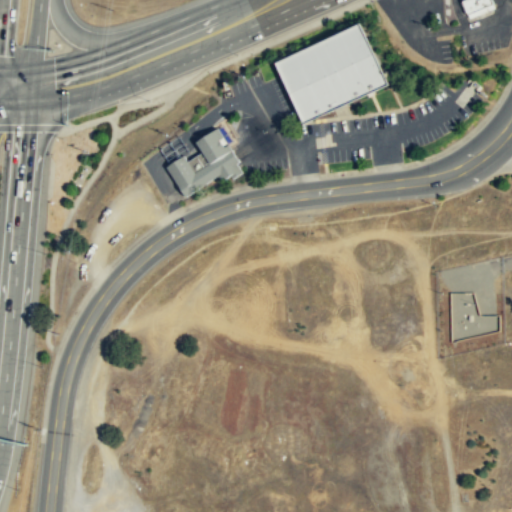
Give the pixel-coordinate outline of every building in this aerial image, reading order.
[(469,17),(462,0),(490,0),(494,7),(469,17)] [(275,62),(302,122),(387,83),(359,22),(275,62)] [(165,166),(172,160),(182,155),(186,161),(201,151),(194,141),(203,135),(216,127),(238,161),(236,163),(241,172),(231,178),(229,175),(220,181),(216,175),(184,196),(165,166)] [(410,366),(354,261),(330,252),(213,317),(207,331),(213,356),(227,377),(211,405),(208,439),(254,451),(259,433),(280,437),(312,423),(293,387),(282,393),(260,345),(324,308),(352,353),(337,363),(357,396),(410,366)] [(498,336),(498,315),(475,316),(475,292),(449,293),(449,305),(450,305),(451,337),(498,336)] [(408,511),(280,511),(256,470),(302,445),(341,511),(408,511)] [(261,511),(242,477),(224,487),(204,451),(92,511),(188,511),(204,502),(209,511),(261,511)]
